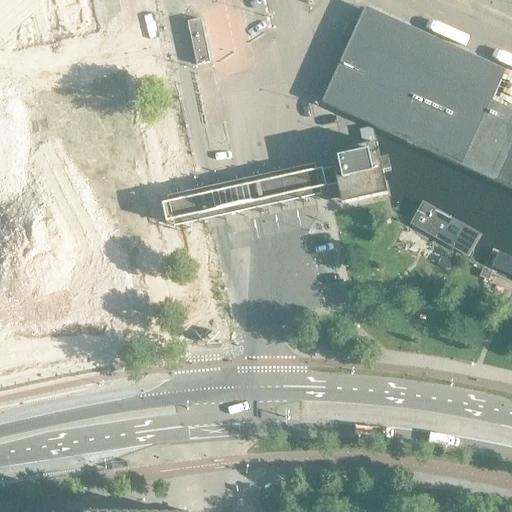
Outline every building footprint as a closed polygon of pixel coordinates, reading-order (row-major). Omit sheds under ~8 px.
[(96,0),(0,0),(0,49),(102,31),(96,0)] [(511,123),(487,112),(501,82),(361,18),(322,103),(511,189),(511,123)] [(210,63),(200,20),(188,22),(196,66),(210,63)] [(0,377),(114,356),(96,258),(112,255),(116,275),(143,270),(139,249),(166,244),(161,219),(147,218),(137,165),(146,163),(132,87),(24,107),(8,105),(0,106),(0,197),(4,197),(13,248),(23,248),(22,259),(15,258),(0,260),(0,377)] [(387,195),(383,173),(390,171),(388,158),(380,160),(376,144),(330,154),(333,168),(323,170),(322,170),(318,170),(319,175),(320,175),(322,184),(321,185),(322,189),(326,188),(326,187),(337,185),(342,205),(387,195)] [(242,207),(236,182),(219,186),(225,211),(231,215),(238,213),(242,207)] [(420,198),(407,222),(466,255),(479,232),(420,198)] [(511,258),(496,251),(488,268),(511,279),(511,258)]
